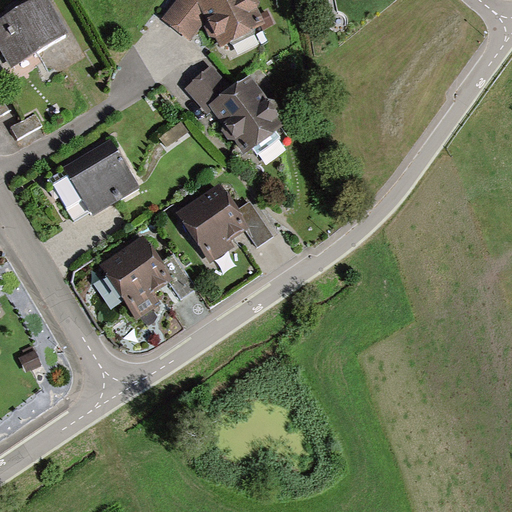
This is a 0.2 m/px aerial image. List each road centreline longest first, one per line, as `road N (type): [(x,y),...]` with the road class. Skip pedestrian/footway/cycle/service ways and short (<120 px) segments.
road 1 (residential): [(511,31),(437,136),(333,247),(217,331),(105,392)]
road 2 (residential): [(0,195),(105,392)]
road 3 (residential): [(0,165),(61,141),(173,48)]
road 4 (residential): [(105,392),(0,464)]
